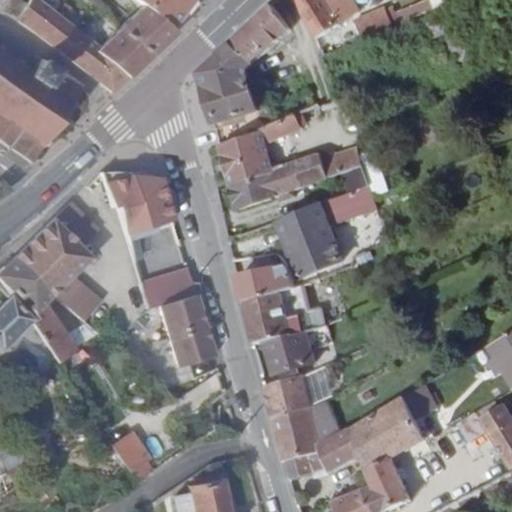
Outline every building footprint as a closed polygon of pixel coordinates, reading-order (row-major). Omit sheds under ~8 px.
[(15,0),(11,5),(3,0),(0,0),(0,1),(0,12),(23,26),(33,11),(15,0)] [(145,0),(154,9),(128,31),(158,62),(183,38),(178,32),(197,8),(188,0),(145,0)] [(344,26),(328,0),(297,0),(321,40),(344,26)] [(356,0),(328,0),(344,26),(365,14),(356,0)] [(436,0),(442,13),(458,7),(455,0),(436,0)] [(107,51),(40,1),(33,11),(23,26),(42,38),(90,76),(118,100),(158,62),(128,31),(107,51)] [(360,22),(370,42),(401,29),(392,9),(360,22)] [(297,37),(280,12),(240,47),(254,64),(258,69),(297,37)] [(433,44),(474,27),(469,12),(427,29),(433,44)] [(451,41),(452,44),(482,34),(481,30),(451,41)] [(468,86),(499,75),(482,34),(452,44),(468,86)] [(24,72),(32,79),(42,66),(10,42),(1,53),(5,56),(3,60),(19,70),(21,66),(26,69),(24,72)] [(201,81),(212,111),(246,92),(233,73),(254,64),(240,47),(201,81)] [(3,60),(5,56),(1,53),(0,54),(0,120),(1,121),(0,121),(0,148),(32,170),(45,152),(50,155),(53,151),(48,147),(72,115),(77,118),(80,115),(74,111),(78,106),(76,105),(83,96),(42,66),(32,79),(24,72),(26,69),(21,66),(19,70),(3,60)] [(233,73),(246,92),(258,117),(264,115),(249,76),(258,69),(254,64),(233,73)] [(246,92),(212,111),(220,131),(258,117),(246,92)] [(372,124),(362,97),(345,104),(354,130),(372,124)] [(301,121),(227,150),(237,191),(279,178),(278,175),(271,149),(306,136),(301,121)] [(299,169),(306,192),(370,172),(366,159),(363,152),(327,164),(326,159),(299,169)] [(375,191),(379,203),(394,196),(382,153),(366,159),(370,172),(375,191)] [(306,192),(299,169),(278,175),(279,178),(237,191),(243,211),(306,192)] [(116,220),(126,249),(175,230),(162,188),(142,184),(102,189),(112,221),(116,220)] [(349,266),(336,233),(383,214),(379,203),(375,191),(283,225),(307,283),(349,266)] [(54,232),(14,267),(52,307),(66,293),(70,289),(89,271),(80,260),(98,245),(72,216),(54,232)] [(0,301),(5,307),(27,331),(41,352),(51,365),(64,386),(81,374),(44,316),(52,307),(14,267),(0,280),(0,301)] [(303,293),(300,284),(295,276),(246,285),(251,306),(303,293)] [(198,305),(190,280),(142,298),(151,323),(198,305)] [(320,294),(329,292),(326,284),(318,287),(320,294)] [(52,307),(64,316),(80,296),(70,289),(66,293),(52,307)] [(273,347),(313,338),(337,327),(352,321),(347,303),(314,320),(306,292),(303,293),(251,306),(260,350),(273,347)] [(101,313),(80,296),(64,316),(84,333),(101,313)] [(216,366),(198,305),(164,318),(180,376),(216,366)] [(0,356),(9,346),(29,365),(39,374),(51,365),(41,352),(27,331),(5,307),(0,312),(0,356)] [(511,375),(511,337),(496,348),(511,375)] [(313,338),(273,347),(282,380),(321,368),(313,338)] [(338,398),(329,370),(309,380),(318,408),(338,398)] [(279,420),(317,408),(318,408),(309,380),(272,392),(270,392),(279,420)] [(422,425),(445,409),(433,388),(411,401),(422,425)] [(483,416),(486,422),(511,407),(507,400),(483,416)] [(430,442),(422,425),(411,401),(355,436),(364,459),(372,476),(398,461),(430,442)] [(511,407),(486,422),(483,416),(474,422),(481,439),(494,431),(504,446),(511,457),(511,459),(511,407)] [(355,436),(329,448),(318,408),(317,408),(279,420),(288,467),(294,466),(299,483),(299,486),(319,479),(315,462),(324,459),(326,467),(331,467),(335,476),(364,459),(355,436)] [(0,486),(23,477),(0,425),(0,486)] [(149,468),(132,442),(111,456),(128,480),(135,490),(151,477),(146,471),(149,468)] [(505,460),(511,457),(504,446),(498,448),(505,460)] [(339,507),(340,511),(401,511),(417,506),(398,461),(372,476),(378,490),(339,507)] [(128,495),(135,490),(128,480),(121,485),(128,495)] [(228,511),(223,485),(189,493),(190,499),(193,511),(228,511)] [(173,511),(193,511),(190,499),(172,502),(173,511)]
